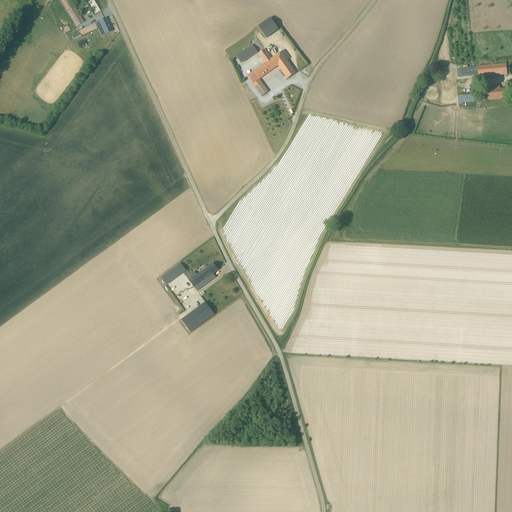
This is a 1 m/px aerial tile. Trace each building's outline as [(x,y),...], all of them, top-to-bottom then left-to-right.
[(80,17),(70,0),(59,0),(76,27),(84,22),(85,21),(82,16),(80,17)] [(84,0),(91,12),(94,16),(101,12),(93,0),(84,0)] [(112,32),(105,19),(95,23),(98,29),(102,27),(106,35),(112,32)] [(253,45),(236,56),(241,64),(258,52),(253,45)] [(271,59),(264,49),(258,54),(266,64),(248,76),(253,83),(278,66),(287,79),(295,74),(287,61),(290,59),(285,50),(271,59)] [(487,76),(501,75),(507,74),(506,64),(461,69),(462,77),(478,76),(478,77),(487,76)] [(253,84),(259,93),(262,97),(268,92),(259,80),(253,84)] [(487,90),(488,100),(509,98),(509,89),(500,89),(500,85),(487,86),(487,90)] [(457,95),(458,103),(475,102),(474,93),(457,95)] [(194,272),(187,277),(189,281),(194,288),(197,291),(208,283),(205,280),(213,274),(218,270),(213,263),(197,275),(194,272)] [(177,266),(160,278),(166,286),(182,273),(177,266)] [(192,331),(196,328),(214,314),(205,302),(184,318),(181,320),(190,332),(192,331)]
